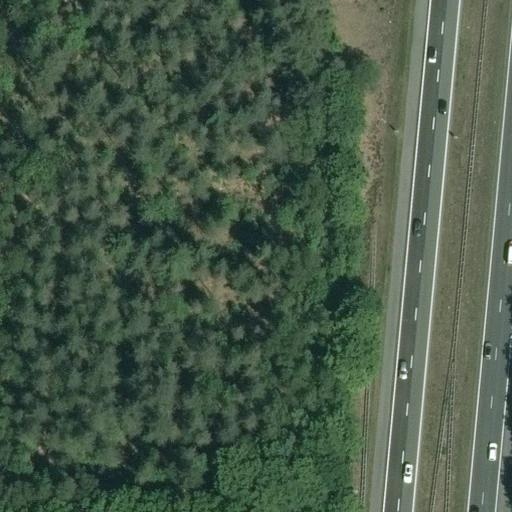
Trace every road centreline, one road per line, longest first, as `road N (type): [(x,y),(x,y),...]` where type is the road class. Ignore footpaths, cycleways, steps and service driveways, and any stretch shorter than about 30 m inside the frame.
road 1 (motorway): [(444,0),(398,511)]
road 2 (motorway): [(478,511),(511,165)]
